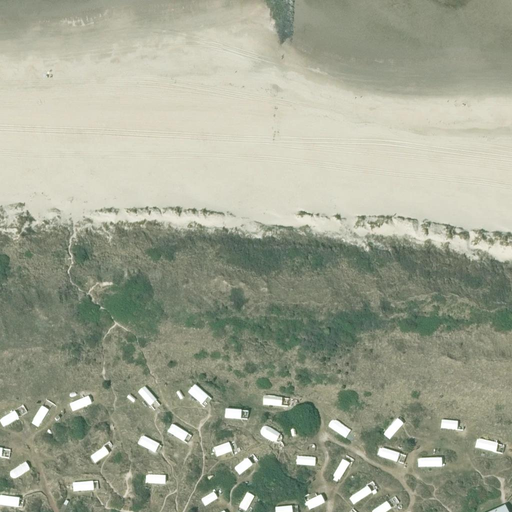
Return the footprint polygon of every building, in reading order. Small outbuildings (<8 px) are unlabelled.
[(188,394),(205,406),(211,398),(194,386),(188,394)] [(139,392),(153,408),(158,403),(145,387),(139,392)] [(74,413),(92,404),(89,396),(70,405),(74,413)] [(226,418),(248,419),(249,411),(226,410),(226,418)] [(442,421),(441,429),(458,430),(459,422),(442,421)] [(137,444),(156,453),(161,444),(141,435),(137,444)] [(404,464),(406,456),(381,448),(379,456),(404,464)] [(248,460),(236,469),(240,474),(252,465),(248,460)] [(73,483),(74,491),(89,491),(88,483),(73,483)]
